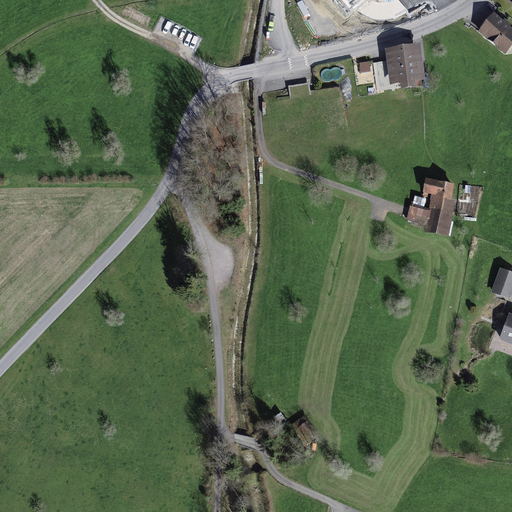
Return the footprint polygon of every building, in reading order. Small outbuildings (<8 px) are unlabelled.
[(511,48),(511,32),(494,19),(479,39),(505,58),(511,48)] [(423,87),(418,52),(383,57),(388,92),(398,91),(399,97),(413,95),(412,89),(423,87)] [(360,62),(361,73),(371,72),(370,61),(360,62)] [(425,234),(447,238),(456,191),(424,185),(422,198),(430,200),(428,213),(410,210),(408,219),(427,223),(425,234)] [(508,305),(511,294),(511,279),(498,275),(489,299),(508,305)] [(511,322),(507,320),(498,347),(511,351),(511,322)] [(316,436),(303,419),(291,428),(304,445),(316,436)]
